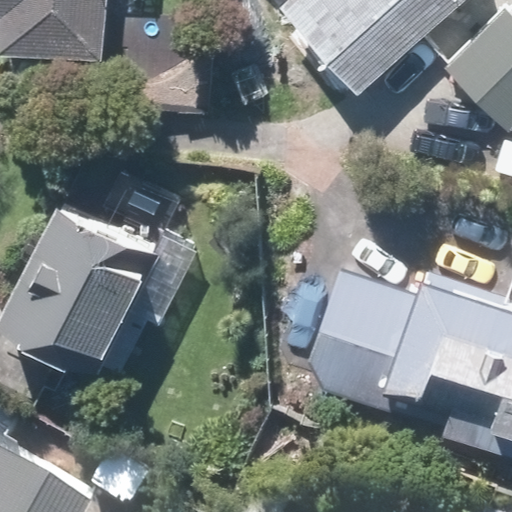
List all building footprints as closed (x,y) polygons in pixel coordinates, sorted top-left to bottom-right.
[(109,44),(113,0),(13,0),(10,34),(109,44)] [(299,0),(367,78),(456,0),(299,0)] [(511,0),(508,0),(454,52),(511,112),(511,0)] [(203,11),(147,8),(142,87),(198,90),(203,11)] [(98,197),(72,183),(15,293),(112,343),(172,229),(101,192),(98,197)] [(511,282),(436,254),(426,282),(349,253),(306,366),(454,422),(458,412),(511,431),(511,282)] [(159,467),(116,446),(94,491),(137,511),(159,467)] [(0,511),(95,511),(98,507),(0,456),(0,511)]
